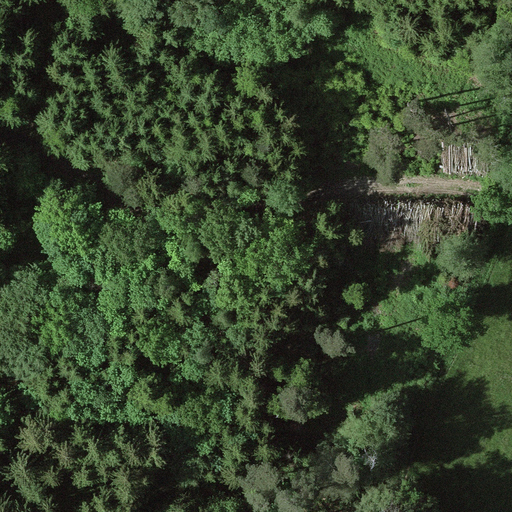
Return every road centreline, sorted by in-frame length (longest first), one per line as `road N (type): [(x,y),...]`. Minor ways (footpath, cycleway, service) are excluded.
road 1 (track): [(0,129),(259,180),(478,190),(511,202)]
road 2 (track): [(343,185),(220,214),(154,258),(21,421),(0,426)]
road 3 (track): [(511,210),(399,511)]
